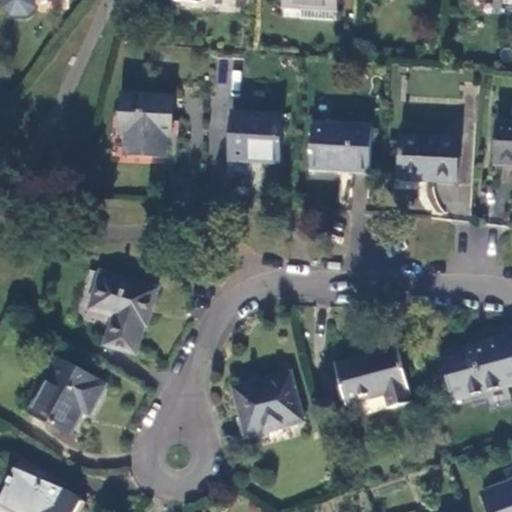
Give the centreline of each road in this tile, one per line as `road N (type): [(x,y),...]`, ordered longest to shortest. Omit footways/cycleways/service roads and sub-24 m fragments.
road 1 (residential): [(511,291),(298,281),(258,287),(207,331),(180,426)]
road 2 (residential): [(180,426),(159,433),(148,453),(167,484),(191,484),(207,467),(206,443),(188,428)]
